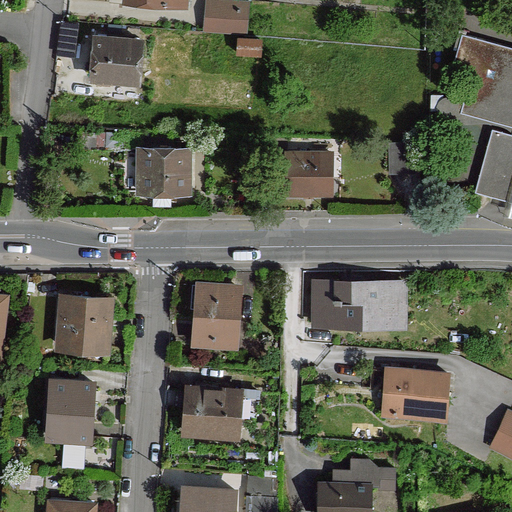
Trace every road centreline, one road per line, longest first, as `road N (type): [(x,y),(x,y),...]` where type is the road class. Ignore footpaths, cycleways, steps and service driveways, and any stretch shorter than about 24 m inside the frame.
road 1 (tertiary): [(158,247),(511,245)]
road 2 (residential): [(158,247),(139,511)]
road 3 (residential): [(20,236),(51,0)]
road 4 (tertiary): [(20,236),(158,247)]
